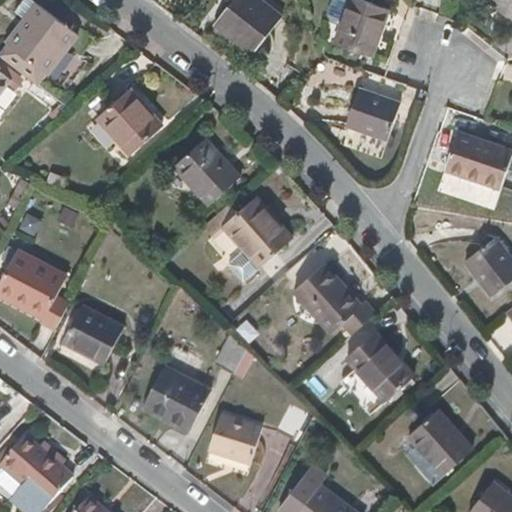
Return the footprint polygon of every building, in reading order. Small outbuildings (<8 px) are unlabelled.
[(281,16),(259,0),(235,0),(217,23),(254,52),(281,16)] [(388,8),(364,0),(353,0),(337,44),(372,55),(388,8)] [(511,0),(487,0),(511,20),(511,0)] [(36,3),(0,49),(0,57),(41,87),(80,37),(36,3)] [(0,97),(12,81),(0,71),(0,97)] [(400,103),(361,88),(347,125),(388,140),(400,103)] [(162,126),(130,90),(100,118),(132,153),(162,126)] [(501,190),(511,154),(511,149),(461,132),(446,171),(501,190)] [(238,178),(204,141),(176,166),(210,204),(238,178)] [(291,241),(255,199),(207,241),(243,283),(291,241)] [(511,280),(511,257),(497,238),(466,263),(492,296),(511,280)] [(43,323),(56,331),(63,317),(49,310),(68,275),(19,251),(0,287),(0,295),(43,318),(43,323)] [(343,324),(354,335),(376,315),(366,302),(362,306),(324,265),(295,290),(333,332),(343,324)] [(125,327),(84,306),(64,343),(105,364),(125,327)] [(416,376),(377,332),(347,359),(385,402),(416,376)] [(218,363),(235,372),(246,351),(231,336),(218,363)] [(211,392),(166,369),(146,407),(191,430),(211,392)] [(473,450),(438,411),(409,436),(446,475),(473,450)] [(251,464),(261,425),(222,414),(209,451),(251,464)] [(73,476),(62,467),(40,448),(29,438),(3,466),(35,493),(29,500),(43,511),(49,511),(57,503),(53,499),(73,476)] [(40,448),(62,467),(68,460),(46,442),(40,448)] [(280,511),(353,511),(303,473),(277,510),(280,511)] [(511,511),(511,497),(494,484),(471,511),(511,511)] [(107,511),(92,499),(80,511),(107,511)]
